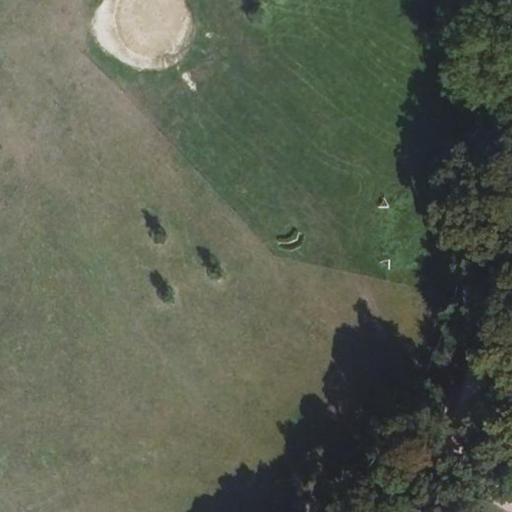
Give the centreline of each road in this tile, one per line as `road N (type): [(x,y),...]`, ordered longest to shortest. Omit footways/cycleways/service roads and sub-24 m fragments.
road 1 (track): [(416,481),(477,382),(507,0)]
road 2 (track): [(384,511),(511,391)]
